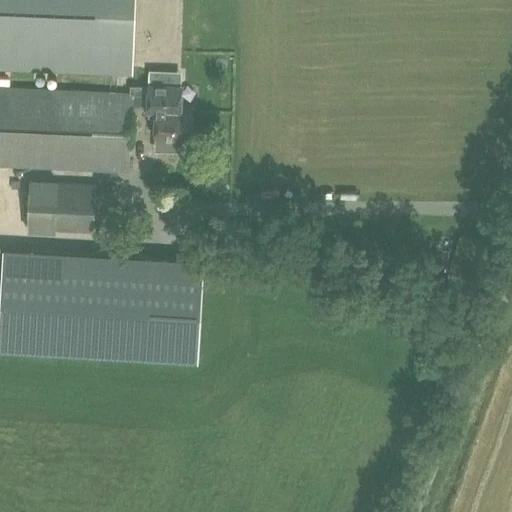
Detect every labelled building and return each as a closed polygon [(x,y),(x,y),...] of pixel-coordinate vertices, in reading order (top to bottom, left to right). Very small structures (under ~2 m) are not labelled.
[(134,0),(0,0),(0,70),(132,75),(134,0)] [(147,94),(133,93),(132,106),(148,107),(148,109),(156,109),(155,134),(192,136),(193,110),(181,109),(182,86),(148,84),(147,94)] [(133,93),(0,86),(0,162),(129,169),(132,106),(133,93)] [(56,232),(56,227),(94,231),(96,182),(30,177),(27,230),(56,232)] [(204,259),(4,248),(0,329),(0,347),(199,358),(204,259)]
